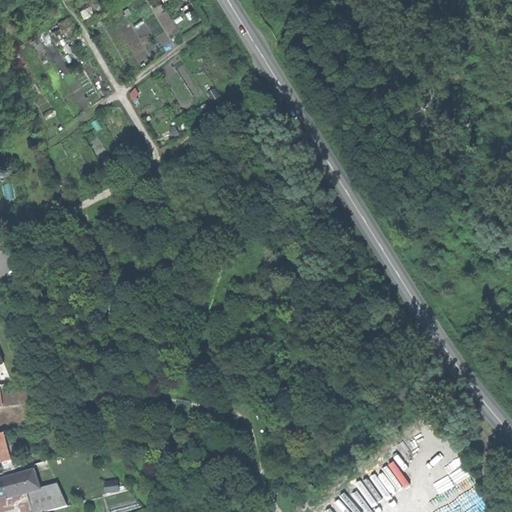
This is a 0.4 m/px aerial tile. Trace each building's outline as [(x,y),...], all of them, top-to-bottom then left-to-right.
[(0,433),(0,448),(7,472),(16,469),(12,455),(18,453),(16,444),(9,446),(5,432),(0,433)] [(466,476),(465,461),(441,463),(443,479),(453,478),(453,473),(460,473),(460,476),(466,476)] [(11,497),(29,492),(41,489),(35,470),(5,478),(6,480),(10,494),(11,497)] [(0,496),(10,494),(6,480),(0,481),(0,496)] [(29,492),(34,511),(44,511),(68,506),(59,484),(41,489),(29,492)]
